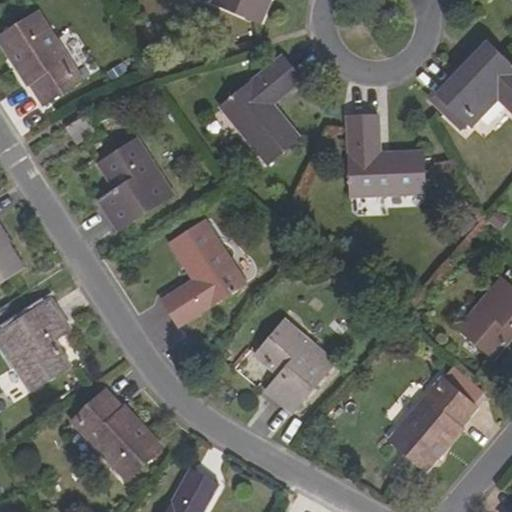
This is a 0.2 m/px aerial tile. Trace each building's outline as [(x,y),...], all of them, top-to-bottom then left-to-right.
[(265,0),(215,0),(214,2),(256,20),(265,0)] [(39,12),(1,37),(46,105),(84,80),(39,12)] [(457,74),(461,77),(494,44),(490,40),(457,74)] [(444,86),(439,93),(445,99),(439,106),(462,129),(469,122),(472,125),(500,96),(511,107),(511,62),(494,44),(461,77),(457,74),(444,86)] [(303,80),(283,57),(222,106),(269,163),(301,138),(274,104),(303,80)] [(432,100),(439,106),(445,99),(439,93),(432,100)] [(425,151),(380,153),(379,116),(349,117),(351,196),(425,193),(425,151)] [(82,121),(92,136),(97,133),(87,117),(82,121)] [(79,145),(92,136),(82,121),(68,130),(79,145)] [(105,164),(113,176),(108,179),(117,194),(101,204),(119,234),(175,197),(139,141),(105,164)] [(100,167),(108,179),(113,176),(105,164),(100,167)] [(172,245),(195,282),(163,303),(179,328),(247,285),(206,223),(172,245)] [(0,284),(24,270),(0,231),(0,284)] [(460,326),(491,353),(501,342),(504,344),(511,335),(511,282),(503,275),(460,326)] [(328,324),(340,311),(318,291),(306,303),(328,324)] [(0,341),(34,394),(68,372),(60,360),(65,357),(56,342),(73,331),(53,301),(0,335),(0,341)] [(260,350),(271,360),(267,364),(280,375),(267,391),(294,413),(335,362),(286,318),(260,350)] [(504,344),(501,342),(491,353),(495,356),(504,344)] [(256,354),(267,364),(271,360),(260,350),(256,354)] [(65,357),(60,360),(68,372),(73,369),(65,357)] [(455,367),(446,378),(474,402),(484,391),(455,367)] [(446,378),(444,377),(391,439),(426,469),(478,406),(474,402),(446,378)] [(106,392),(72,422),(127,482),(161,451),(106,392)] [(202,511),(218,485),(192,469),(167,511),(202,511)]
